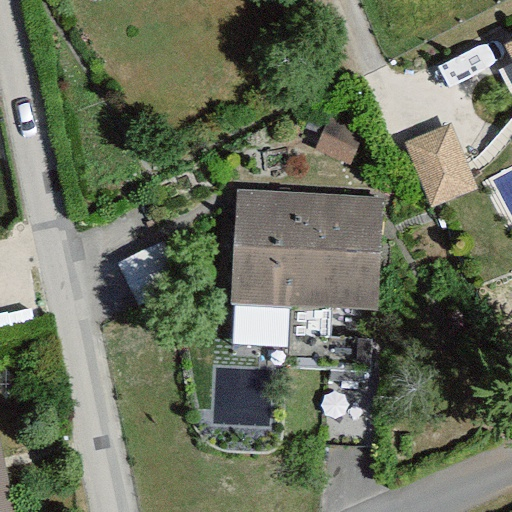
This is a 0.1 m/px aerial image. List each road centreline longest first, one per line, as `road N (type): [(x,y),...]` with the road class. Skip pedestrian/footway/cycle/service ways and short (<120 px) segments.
road 1 (residential): [(126,511),(6,0)]
road 2 (residential): [(399,511),(511,469)]
